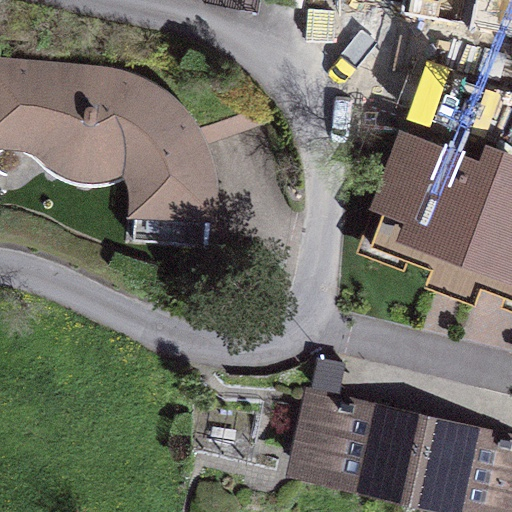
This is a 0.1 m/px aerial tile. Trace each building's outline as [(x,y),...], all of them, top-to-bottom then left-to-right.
[(299,0),(299,3),(295,23),(326,29),(323,48),(356,55),(366,0),(299,0)] [(201,52),(153,92),(167,101),(179,113),(189,126),(198,140),(277,115),(271,107),(266,101),(260,94),(251,86),(242,78),(233,71),(222,64),(213,58),(201,52)] [(93,72),(0,64),(0,134),(38,137),(45,149),(51,156),(59,163),(67,167),(78,171),(89,173),(102,172),(113,170),(125,164),(130,173),(134,182),(136,192),(136,203),(134,239),(207,246),(211,207),(211,187),(206,162),(202,151),(198,140),(189,126),(179,113),(167,101),(153,92),(140,84),(125,78),(109,74),(93,72)] [(511,295),(511,184),(507,183),(511,169),(511,160),(489,152),(481,173),(410,146),(373,243),(511,295)] [(428,420),(315,395),(298,469),(333,476),(336,462),(379,472),(375,486),(411,494),(428,420)] [(511,511),(511,439),(428,420),(411,494),(446,502),(449,489),(491,498),(488,511),(491,511),(511,511)]
